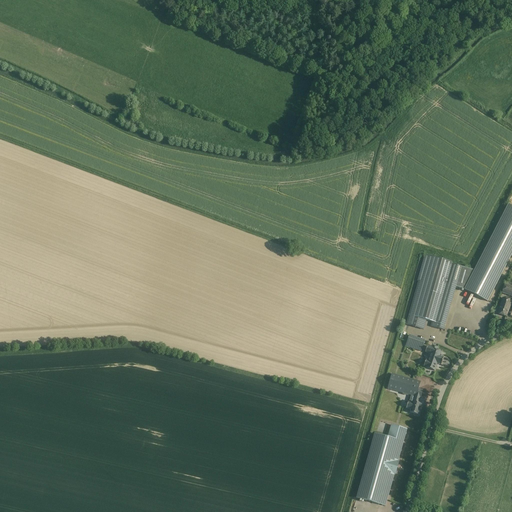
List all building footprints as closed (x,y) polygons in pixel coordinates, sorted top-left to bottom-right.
[(511,253),(511,206),(508,205),(474,271),(452,264),(452,263),(425,255),(417,281),(418,282),(406,325),(423,330),(426,320),(432,322),(431,327),(443,330),(456,287),(464,290),(487,302),(511,253)] [(511,286),(505,284),(502,293),(511,296),(511,286)] [(511,301),(503,298),(497,314),(506,317),(507,315),(508,315),(508,316),(511,317),(511,315),(511,311),(510,311),(510,312),(508,311),(511,301)] [(425,340),(409,335),(405,346),(421,352),(425,340)] [(431,348),(427,346),(425,352),(430,354),(428,361),(426,360),(424,366),(426,367),(426,368),(434,371),(437,363),(441,365),(444,358),(439,356),(441,352),(436,350),(437,348),(432,346),(431,348)] [(410,410),(409,413),(418,415),(421,405),(418,404),(420,398),(421,398),(423,391),(418,389),(420,382),(392,374),(387,389),(403,393),(403,394),(408,396),(408,395),(415,397),(413,402),(412,402),(412,403),(408,402),(406,409),(410,410)] [(395,475),(399,462),(398,461),(407,430),(391,425),(387,438),(374,434),(356,498),(385,506),(394,475),(395,475)]
